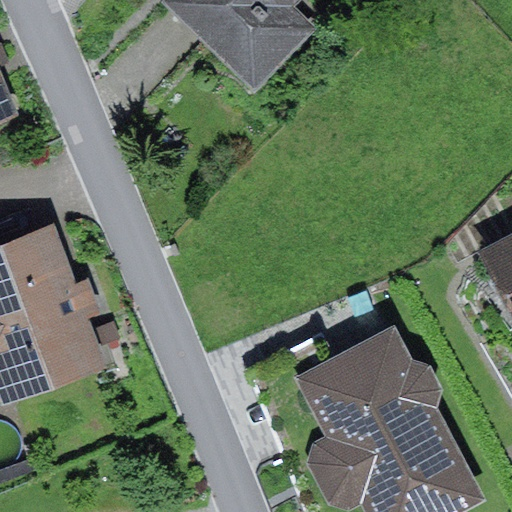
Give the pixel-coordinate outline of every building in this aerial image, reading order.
[(301,0),(164,0),(164,1),(256,90),(317,27),(295,6),(301,0)] [(0,123),(21,114),(0,65),(0,123)] [(0,393),(4,405),(109,367),(90,317),(102,312),(89,277),(78,281),(56,221),(0,240),(0,393)] [(511,233),(478,251),(511,316),(511,233)] [(395,325),(336,356),(324,332),(248,371),(304,511),(463,511),(489,499),(439,407),(443,390),(430,363),(413,358),(395,325)] [(35,457),(0,470),(0,483),(39,469),(35,457)]
